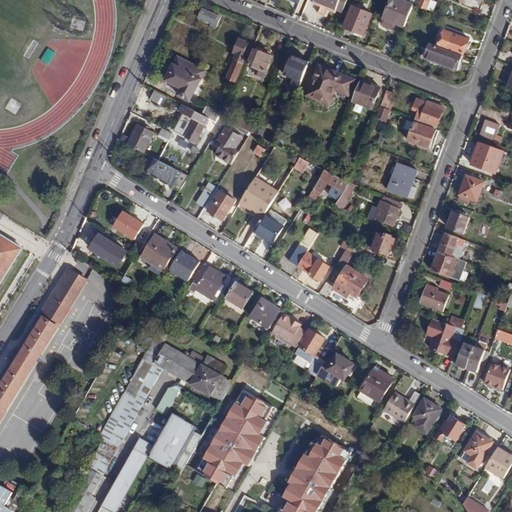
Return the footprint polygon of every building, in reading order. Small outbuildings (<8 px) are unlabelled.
[(331,8),(344,13),(348,0),(315,0),(315,2),(323,5),(320,13),(328,16),(331,8)] [(414,5),(416,0),(406,0),(406,2),(402,0),(392,0),(383,23),(393,27),(394,24),(405,28),(414,5)] [(416,0),(414,5),(427,9),(431,0),(416,0)] [(463,0),(466,1),(465,4),(480,9),(483,0),(463,0)] [(364,35),(372,14),(353,6),(345,27),(364,35)] [(211,23),(215,15),(203,9),(199,17),(211,23)] [(222,18),(215,15),(211,23),(210,26),(217,29),(222,18)] [(72,18),(70,27),(83,31),(85,21),(72,18)] [(438,46),(464,56),(469,40),(444,30),(438,46)] [(227,78),(236,82),(245,58),(244,57),(249,43),(240,40),(234,54),(237,55),(227,78)] [(459,70),(464,56),(438,46),(430,43),(425,58),(459,70)] [(251,64),(259,68),(267,71),(273,57),(256,50),(251,64)] [(302,81),(309,62),(292,55),(285,74),(294,78),(290,87),(298,91),(302,81)] [(206,71),(179,57),(167,80),(183,88),(179,95),(190,101),(206,71)] [(349,95),(355,81),(320,67),(308,95),(329,104),(335,90),(349,95)] [(267,71),(259,68),(257,75),(264,78),(267,71)] [(382,89),(362,80),(353,101),(374,109),(382,89)] [(170,97),(156,90),(152,100),(165,106),(170,97)] [(394,93),(388,90),(381,106),(391,110),(395,101),(392,99),(394,93)] [(436,126),(437,127),(443,108),(428,103),(428,104),(418,101),(415,109),(421,111),(418,120),(436,126)] [(207,106),(203,115),(216,121),(219,116),(221,113),(220,112),(207,106)] [(391,110),(381,106),(376,118),(387,122),(391,110)] [(221,109),(220,112),(221,113),(219,116),(225,119),(228,112),(221,109)] [(216,121),(203,115),(202,118),(208,121),(207,124),(212,127),(216,121)] [(210,132),(215,135),(221,125),(225,119),(219,116),(216,121),(212,127),(210,132)] [(254,134),(259,121),(252,118),(247,130),(252,132),(254,134)] [(418,120),(416,119),(409,140),(429,147),(436,126),(418,120)] [(497,135),(501,125),(486,120),(481,135),(501,143),(503,137),(497,135)] [(193,126),(190,133),(187,137),(196,142),(205,126),(196,121),(193,126)] [(184,130),(190,133),(193,126),(187,123),(184,130)] [(139,125),(129,145),(146,154),(156,133),(139,125)] [(215,135),(213,138),(222,143),(217,154),(232,164),(239,152),(236,150),(242,139),(221,125),(215,135)] [(252,132),(247,130),(242,127),(240,131),(249,136),(252,132)] [(173,134),(163,129),(160,135),(170,140),(173,134)] [(496,173),(504,151),(481,142),(473,164),(496,173)] [(301,157),(276,145),(272,152),(295,167),(301,157)] [(263,158),(265,149),(257,146),(254,155),(263,158)] [(318,166),(301,157),(295,167),(302,171),(304,168),(313,174),(318,166)] [(173,185),(181,189),(189,176),(154,158),(146,173),(172,187),(173,185)] [(389,189),(408,196),(410,189),(417,171),(398,164),(389,189)] [(326,170),(318,166),(313,174),(306,185),(314,190),(326,170)] [(350,183),(326,170),(314,190),(307,201),(315,205),(322,194),(321,193),(327,183),(344,192),(350,183)] [(477,200),(484,182),(467,176),(461,195),(462,195),(461,200),(470,203),(471,198),(477,200)] [(257,177),(240,202),(251,209),(252,207),(256,210),(255,211),(264,217),(265,214),(280,191),(257,177)] [(197,203),(205,208),(217,189),(218,188),(210,183),(197,203)] [(357,185),(350,183),(344,192),(337,205),(344,209),(351,197),(350,196),(357,185)] [(217,189),(205,208),(224,219),(235,200),(217,189)] [(99,194),(102,201),(109,198),(106,191),(99,194)] [(378,218),(393,225),(400,210),(383,201),(379,208),(382,210),(378,218)] [(144,224),(124,212),(115,227),(135,239),(144,224)] [(464,233),(470,217),(455,212),(450,227),(464,233)] [(267,233),(265,236),(276,243),(286,227),(265,214),(264,217),(257,228),(267,233)] [(257,228),(256,230),(265,236),(267,233),(257,228)] [(373,250),(390,256),(396,239),(380,233),(373,250)] [(447,233),(440,252),(453,257),(460,238),(447,233)] [(0,282),(21,248),(0,235),(0,282)] [(164,271),(178,248),(156,235),(142,257),(164,271)] [(101,236),(92,249),(118,265),(127,252),(101,236)] [(276,243),(265,236),(264,239),(274,245),(276,243)] [(460,238),(453,257),(460,259),(466,240),(460,238)] [(342,247),(346,250),(351,242),(346,240),(342,247)] [(359,245),(351,242),(349,250),(356,253),(359,245)] [(307,251),(308,250),(301,246),(292,262),(298,266),(307,251)] [(200,262),(182,251),(171,270),(188,280),(200,262)] [(330,265),(307,251),(298,266),(320,280),(330,265)] [(453,257),(440,252),(433,271),(460,281),(467,262),(460,259),(453,257)] [(142,268),(133,263),(120,284),(129,290),(142,268)] [(226,277),(205,263),(190,289),(195,292),(197,290),(215,300),(217,297),(215,296),(221,284),(226,277)] [(338,283),(352,292),(358,296),(368,279),(348,266),(338,283)] [(0,421),(86,280),(67,269),(0,380),(0,421)] [(454,284),(442,280),(440,286),(451,291),(454,284)] [(253,292),(238,282),(229,298),(244,307),(253,292)] [(348,297),(351,292),(338,283),(334,288),(348,297)] [(224,286),(221,284),(215,296),(217,297),(224,286)] [(420,303),(444,312),(450,294),(439,290),(440,289),(427,285),(420,303)] [(486,295),(479,293),(474,306),(481,309),(486,295)] [(492,303),(507,309),(508,303),(494,298),(492,303)] [(273,332),(285,314),(285,312),(263,299),(253,317),(270,328),(267,334),(271,336),(273,332)] [(297,347),(307,331),(300,327),(302,324),(285,314),(273,332),(297,347)] [(452,316),(449,325),(457,328),(462,329),(465,321),(452,316)] [(182,322),(190,326),(192,322),(185,318),(182,322)] [(449,325),(434,319),(429,333),(436,336),(432,348),(447,354),(448,353),(456,356),(461,342),(453,339),(457,328),(449,325)] [(319,374),(326,362),(314,355),(325,338),(310,329),(295,352),(314,364),(310,370),(317,376),(319,374)] [(192,385),(206,360),(191,352),(189,355),(188,357),(184,355),(154,339),(148,351),(124,393),(135,400),(135,399),(144,403),(163,369),(192,385)] [(465,368),(468,369),(476,346),(465,342),(463,349),(459,358),(457,365),(461,366),(460,369),(464,370),(465,368)] [(476,346),(468,369),(471,370),(470,372),(474,374),(475,372),(477,372),(480,366),(483,367),(489,351),(476,346)] [(331,365),(326,362),(319,374),(338,386),(341,380),(343,382),(355,363),(338,353),(334,359),(331,365)] [(334,359),(330,356),(326,362),(331,365),(334,359)] [(199,389),(215,361),(208,357),(206,360),(192,385),(199,389)] [(227,367),(215,361),(199,389),(210,395),(221,376),(227,367)] [(504,389),(511,370),(493,364),(487,383),(504,389)] [(394,378),(382,370),(380,373),(374,370),(362,389),(380,400),(394,378)] [(222,401),(232,382),(230,381),(221,376),(210,395),(222,401)] [(157,406),(165,412),(180,393),(172,387),(157,406)] [(405,422),(422,395),(417,392),(411,401),(396,392),(385,409),(405,422)] [(88,468),(104,476),(111,462),(130,428),(144,403),(135,399),(135,400),(124,393),(100,437),(104,439),(88,468)] [(266,406),(247,395),(241,406),(234,403),(203,459),(208,461),(201,474),(219,484),(221,481),(223,482),(229,471),(236,474),(243,461),(249,464),(265,436),(260,434),(267,422),(259,418),(266,406)] [(442,409),(425,399),(410,422),(427,432),(442,409)] [(348,411),(342,408),(337,416),(343,420),(348,411)] [(140,439),(134,449),(147,457),(157,462),(180,474),(202,435),(194,431),(197,427),(174,414),(156,447),(140,439)] [(466,424),(453,416),(449,422),(446,420),(437,436),(443,440),(447,435),(457,440),(466,424)] [(494,441),(478,431),(462,458),(477,468),(494,441)] [(343,448),(323,438),(320,445),(314,442),(308,453),(302,450),(279,496),(287,500),(283,508),(290,511),(306,511),(307,511),(309,511),(317,511),(344,459),(338,456),(343,448)] [(383,447),(389,451),(392,444),(387,441),(383,447)] [(385,452),(371,444),(368,449),(382,457),(385,452)] [(511,465),(511,455),(499,447),(487,467),(505,478),(511,465)] [(114,511),(147,457),(134,449),(103,506),(114,511)] [(434,478),(439,471),(430,465),(425,471),(434,478)] [(160,469),(156,467),(149,479),(153,481),(160,469)] [(88,468),(63,511),(88,511),(96,497),(93,496),(104,476),(88,468)] [(433,491),(437,482),(428,477),(423,485),(433,491)] [(448,480),(442,477),(438,483),(443,487),(448,480)] [(0,511),(9,511),(10,510),(4,507),(12,493),(0,486),(0,511)] [(29,491),(23,488),(15,501),(20,505),(29,491)] [(464,505),(468,511),(489,511),(490,511),(469,497),(464,505)]
